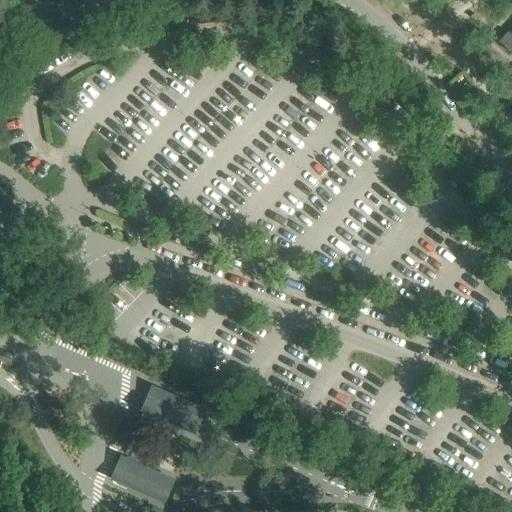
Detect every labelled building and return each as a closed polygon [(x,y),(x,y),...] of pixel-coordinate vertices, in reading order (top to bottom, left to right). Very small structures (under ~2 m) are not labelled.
[(511,31),(509,34),(507,33),(499,42),(509,52),(511,47),(511,31)] [(511,74),(510,72),(500,82),(511,92),(511,89),(511,74)] [(205,416),(150,392),(138,420),(192,444),(205,416)] [(144,450),(148,443),(144,441),(147,434),(142,432),(143,428),(125,420),(116,439),(144,450)] [(162,511),(173,487),(118,463),(107,488),(161,511),(162,511)]
